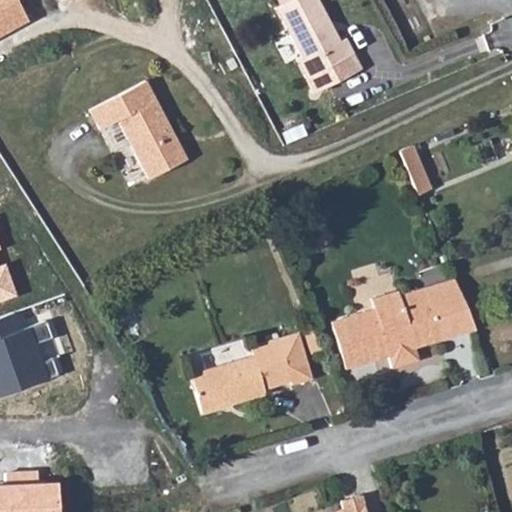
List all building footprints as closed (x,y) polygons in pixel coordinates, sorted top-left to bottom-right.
[(0,0),(0,32),(24,19),(13,0),(0,0)] [(312,96),(330,87),(322,71),(352,56),(344,40),(339,43),(318,0),(293,0),(275,9),(300,58),(294,61),(312,96)] [(322,71),(330,87),(360,71),(352,56),(322,71)] [(183,157),(143,80),(87,109),(98,129),(115,120),(146,177),(183,157)] [(426,175),(414,146),(398,153),(410,182),(426,175)] [(433,191),(426,175),(410,182),(417,198),(433,191)] [(331,238),(311,218),(300,230),(320,249),(331,238)] [(0,297),(18,291),(0,237),(0,297)] [(439,341),(473,330),(451,280),(423,289),(439,341)] [(394,293),(368,302),(372,314),(330,327),(344,371),(376,361),(374,356),(377,355),(376,352),(385,349),(387,357),(391,368),(415,360),(412,350),(439,341),(423,289),(396,298),(394,293)] [(0,335),(24,326),(18,310),(0,316),(0,335)] [(0,335),(0,392),(54,373),(39,333),(34,335),(30,324),(24,326),(0,335)] [(317,351),(307,328),(297,332),(307,355),(317,351)] [(279,356),(301,349),(296,334),(249,349),(252,357),(186,378),(198,416),(261,396),(259,390),(287,381),(279,356)] [(301,349),(279,356),(287,381),(289,386),(310,379),(301,349)] [(387,357),(385,349),(376,352),(377,355),(374,356),(376,361),(387,357)] [(0,511),(54,511),(53,477),(0,479),(0,511)] [(362,511),(357,494),(336,500),(339,509),(329,511),(362,511)]
